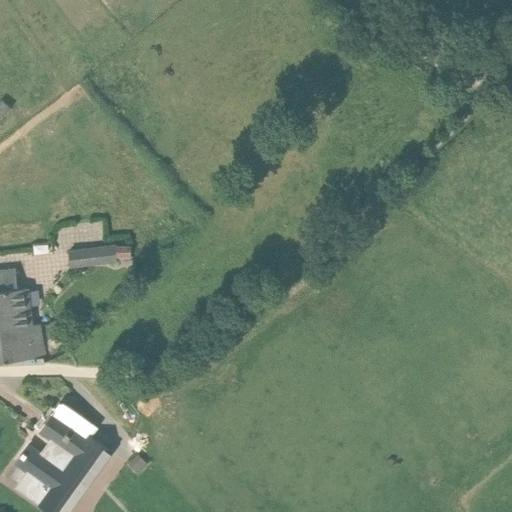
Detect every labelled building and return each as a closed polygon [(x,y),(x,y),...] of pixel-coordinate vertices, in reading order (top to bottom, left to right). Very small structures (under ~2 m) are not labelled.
[(2,100),(0,101),(0,119),(11,108),(2,100)] [(116,257),(116,246),(116,245),(68,250),(70,268),(118,263),(117,257),(116,257)] [(131,246),(116,246),(116,257),(117,257),(131,257),(131,246)] [(18,289),(16,270),(0,272),(0,335),(31,333),(26,288),(18,289)] [(31,333),(0,335),(0,362),(45,357),(41,332),(31,333)] [(52,413),(41,429),(40,430),(76,456),(69,464),(86,477),(107,448),(90,436),(88,439),(52,413)] [(23,484),(44,500),(41,505),(50,511),(68,511),(73,506),(68,502),(86,477),(69,464),(64,472),(29,446),(17,463),(31,473),(23,484)] [(147,464),(138,454),(128,464),(138,474),(147,464)]
